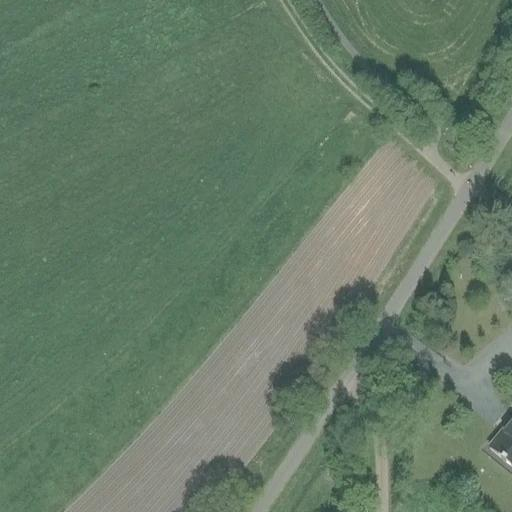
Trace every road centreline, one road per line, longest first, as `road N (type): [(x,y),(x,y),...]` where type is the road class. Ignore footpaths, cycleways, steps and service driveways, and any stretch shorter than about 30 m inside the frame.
road 1 (unclassified): [(257,511),(471,188)]
road 2 (track): [(358,368),(382,456),(381,511)]
